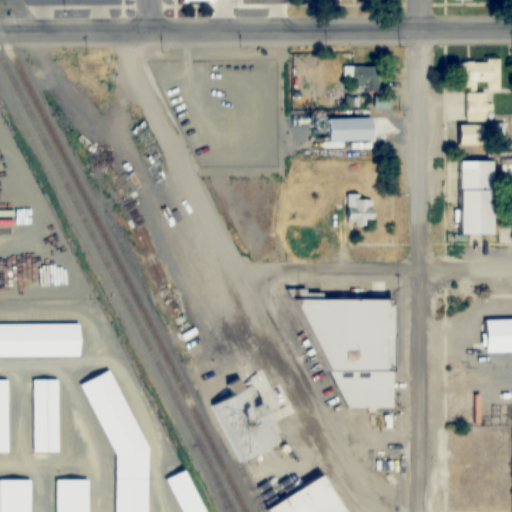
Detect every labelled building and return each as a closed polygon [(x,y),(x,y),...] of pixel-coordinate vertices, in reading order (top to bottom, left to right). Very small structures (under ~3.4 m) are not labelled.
[(500,60),(463,60),(463,90),(477,90),(477,83),(484,83),(484,91),(500,91),(500,60)] [(378,67),(353,67),(353,89),(378,89),(378,67)] [(463,93),(463,122),(487,122),(487,93),(463,93)] [(316,96),(316,110),(329,110),(329,96),(316,96)] [(375,142),(375,119),(325,119),(325,142),(375,142)] [(486,126),(460,126),(460,145),(486,145),(486,126)] [(495,162),(462,162),(462,234),(495,234),(495,162)] [(360,194),(346,194),(346,225),(374,225),(374,200),(360,200),(360,194)] [(325,299),(322,291),(291,291),(345,409),(396,409),(396,299),(325,299)] [(487,352),(511,352),(511,319),(486,319),(487,352)] [(0,325),(0,355),(81,355),(81,325),(0,325)] [(135,511),(138,432),(112,369),(81,382),(116,465),(114,511),(135,511)] [(8,379),(0,378),(0,452),(8,453),(8,379)] [(58,452),(58,379),(31,379),(31,452),(58,452)] [(284,445),(275,424),(283,420),(287,428),(292,425),(289,417),(293,415),(283,391),(260,401),(253,385),(211,403),(237,465),(284,445)] [(207,511),(188,469),(166,479),(181,511),(207,511)] [(269,509),(270,511),(348,511),(328,476),(269,509)] [(0,511),(31,511),(31,480),(0,479),(0,511)] [(89,511),(89,479),(54,479),(53,511),(89,511)]
